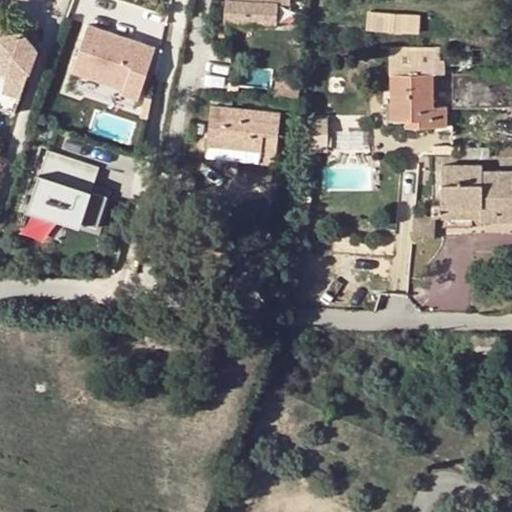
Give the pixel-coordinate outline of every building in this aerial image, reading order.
[(225,0),(224,22),(275,25),(276,3),(288,4),(288,0),(225,0)] [(0,8),(0,65),(7,73),(0,95),(0,111),(14,115),(36,48),(21,31),(0,35),(8,11),(0,8)] [(369,10),(369,29),(422,29),(422,10),(369,10)] [(140,98),(156,48),(87,27),(73,72),(125,88),(124,93),(140,98)] [(511,50),(432,51),(432,65),(511,64),(511,50)] [(432,65),(432,51),(389,51),(389,66),(432,65)] [(511,73),(452,74),(452,107),(511,106),(511,73)] [(390,120),(404,120),(415,120),(415,126),(447,127),(447,107),(434,107),(433,74),(389,75),(390,120)] [(290,85),(289,96),(296,97),(298,86),(290,85)] [(210,106),(206,144),(259,149),(258,156),(258,163),(273,164),(279,112),(210,106)] [(327,129),(306,129),(306,148),(327,148),(327,129)] [(259,149),(206,144),(206,151),(258,156),(259,149)] [(98,227),(108,195),(92,190),(94,184),(99,166),(47,150),(29,210),(81,226),(82,222),(98,227)] [(441,206),(441,207),(480,207),(481,217),(480,220),(511,220),(511,172),(481,173),(482,166),(441,166),(441,206)] [(94,184),(92,190),(108,195),(110,189),(94,184)] [(431,214),(413,214),(413,239),(435,239),(435,218),(441,217),(441,207),(441,206),(431,206),(431,214)] [(480,207),(441,207),(441,217),(481,217),(480,207)] [(184,328),(151,323),(148,340),(181,344),(184,328)] [(502,339),(471,337),(471,354),(472,354),(501,356),(502,339)] [(468,353),(461,352),(457,381),(468,383),(472,354),(471,354),(468,353)]
